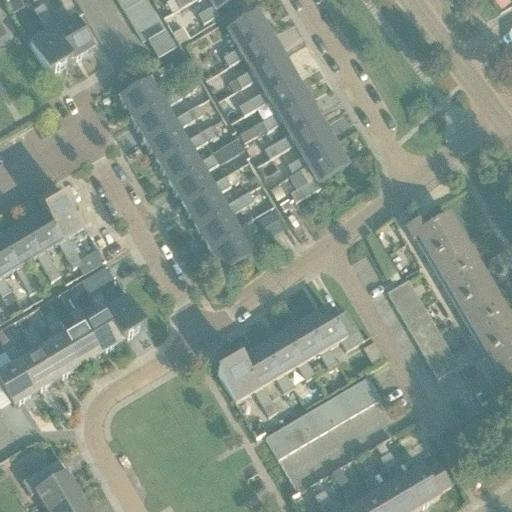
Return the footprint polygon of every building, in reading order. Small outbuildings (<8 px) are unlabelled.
[(143,0),(123,0),(118,3),(124,13),(144,1),(143,0)] [(179,0),(174,3),(179,12),(199,0),(179,0)] [(205,0),(212,10),(198,18),(203,27),(217,19),(215,15),(240,0),(205,0)] [(150,11),(144,1),(124,13),(130,24),(150,11)] [(57,32),(49,19),(42,7),(34,13),(48,37),(35,45),(53,76),(93,52),(75,22),(57,32)] [(150,11),(130,24),(135,34),(156,21),(150,11)] [(240,58),(271,40),(257,17),(227,35),(237,53),(223,61),(229,70),(242,61),(240,58)] [(156,21),(135,34),(142,45),(163,33),(156,21)] [(189,41),(183,31),(173,37),(179,47),(189,41)] [(158,61),(174,52),(164,35),(148,45),(158,61)] [(240,58),(242,61),(250,75),(236,83),(241,91),(255,83),(253,80),(284,62),(271,40),(240,58)] [(263,96),(249,104),(238,111),(243,120),(268,105),(266,101),(296,83),(284,62),(253,80),(255,83),(263,96)] [(171,67),(161,72),(147,81),(149,84),(119,102),(131,123),(162,105),(160,101),(153,90),(176,76),(171,67)] [(236,83),(228,87),(233,96),(241,91),(236,83)] [(266,101),(268,105),(276,118),(262,126),(267,135),(281,126),(279,123),(309,105),(296,83),(266,101)] [(183,88),(160,101),(162,105),(131,123),(144,145),(175,126),(173,123),(166,112),(189,97),(183,88)] [(289,140),(275,148),(263,154),(269,163),(293,148),(291,145),(322,126),(309,105),(279,123),(281,126),(289,140)] [(175,126),(144,145),(157,166),(188,148),(186,145),(179,133),(202,119),(196,109),(173,123),(175,126)] [(291,145),(293,148),(294,148),(301,161),(288,169),(293,178),(307,170),(304,166),(335,148),(322,126),(291,145)] [(188,148),(157,166),(170,188),(201,170),(199,167),(192,155),(215,141),(209,131),(186,145),(188,148)] [(252,131),(238,139),(243,149),(257,141),(252,131)] [(314,183),(300,191),(289,198),(294,206),(320,191),(318,188),(348,170),(335,148),(304,166),(307,170),(314,183)] [(225,150),(211,158),(212,159),(217,167),(218,170),(232,162),(225,150)] [(212,159),(199,167),(201,170),(170,188),(183,210),(214,192),(211,188),(204,175),(217,167),(212,159)] [(214,192),(183,210),(196,232),(227,213),(224,210),(217,197),(230,189),(225,181),(211,188),(214,192)] [(227,213),(196,232),(209,253),(239,235),(237,232),(230,220),(253,206),(247,196),(224,210),(227,213)] [(284,199),(276,203),(283,214),(291,209),(284,199)] [(67,201),(49,212),(71,248),(88,238),(85,233),(86,233),(67,201)] [(45,215),(28,225),(46,256),(58,249),(73,272),(77,270),(82,267),(80,264),(75,256),(71,248),(49,212),(45,215)] [(283,233),(273,218),(272,215),(256,225),(267,243),(283,233)] [(396,234),(408,230),(404,218),(392,222),(396,234)] [(425,222),(407,233),(414,244),(418,241),(500,379),(495,382),(501,393),(511,386),(511,327),(449,220),(430,231),(425,222)] [(250,224),(237,232),(239,235),(209,253),(223,277),(253,259),(242,240),(255,233),(250,224)] [(23,228),(6,238),(24,269),(37,262),(51,285),(56,283),(60,280),(46,256),(28,225),(23,228)] [(1,240),(0,241),(0,277),(3,282),(15,274),(29,298),(34,296),(39,293),(24,269),(6,238),(1,240)] [(80,264),(82,267),(77,270),(83,280),(104,267),(96,254),(80,264)] [(0,298),(1,301),(6,298),(11,295),(3,282),(0,277),(0,298)] [(393,308),(414,296),(408,284),(387,297),(393,308)] [(414,296),(393,308),(400,318),(421,306),(414,296)] [(104,314),(122,345),(145,331),(126,301),(109,312),(101,298),(92,303),(100,317),(104,314)] [(421,306),(400,318),(406,329),(427,317),(421,306)] [(104,314),(100,317),(87,324),(79,311),(70,316),(78,330),(83,327),(101,358),(122,345),(104,314)] [(328,353),(340,346),(345,355),(363,344),(346,315),(334,321),(328,311),(309,322),(327,353),(328,353)] [(52,315),(43,320),(49,329),(57,324),(52,315)] [(427,317),(406,329),(412,340),(433,328),(427,317)] [(309,322),(287,335),(306,366),(319,358),(327,371),(336,366),(328,353),(327,353),(309,322)] [(83,327),(78,330),(65,337),(57,324),(49,329),(57,343),(61,340),(79,371),(101,358),(83,327)] [(439,338),(433,328),(412,340),(418,350),(439,338)] [(31,329),(22,334),(27,342),(36,337),(31,329)] [(8,332),(0,336),(0,341),(7,353),(17,347),(8,332)] [(287,335),(266,348),(284,379),(285,378),(298,371),(306,384),(314,379),(306,366),(287,335)] [(371,342),(380,358),(390,353),(381,336),(371,342)] [(61,340),(57,343),(44,350),(36,337),(27,342),(35,355),(39,353),(57,383),(79,371),(61,340)] [(446,349),(439,338),(418,350),(425,361),(446,349)] [(284,379),(266,348),(244,361),(262,392),(263,391),(276,383),(284,397),(292,392),(285,378),(284,379)] [(452,359),(446,349),(425,361),(431,372),(452,359)] [(14,350),(5,355),(13,368),(17,366),(36,396),(57,383),(39,353),(35,355),(22,363),(14,350)] [(452,359),(431,372),(437,383),(458,370),(452,359)] [(244,361),(223,373),(241,404),(253,397),(268,421),(277,415),(263,391),(262,392),(244,361)] [(17,366),(13,368),(0,376),(0,387),(13,410),(36,396),(17,366)] [(380,402),(368,382),(356,389),(369,409),(380,402)] [(369,409),(356,389),(346,394),(359,415),(369,409)] [(346,394),(336,400),(349,421),(359,415),(346,394)] [(336,400),(326,406),(339,427),(349,421),(336,400)] [(326,406),(317,412),(329,433),(339,427),(326,406)] [(492,408),(481,414),(494,435),(504,429),(492,408)] [(329,433),(317,412),(307,418),(319,439),(329,433)] [(481,414),(471,421),(483,441),(494,435),(481,414)] [(319,439),(307,418),(297,424),(309,445),(319,439)] [(471,421),(460,427),(472,448),(483,441),(471,421)] [(309,445),(297,424),(287,430),(299,450),(309,445)] [(472,448),(460,427),(449,434),(461,454),(472,448)] [(299,450),(287,430),(276,436),(288,457),(299,450)] [(288,457),(276,436),(265,442),(278,463),(288,457)] [(403,480),(395,467),(389,456),(380,462),(395,486),(382,493),(381,494),(391,511),(420,511),(421,511),(403,481),(403,480)] [(316,481),(330,503),(360,483),(346,461),(316,481)] [(59,465),(28,483),(22,486),(30,499),(35,497),(43,511),(58,511),(79,499),(59,465)] [(436,465),(423,473),(437,497),(450,489),(436,465)] [(421,470),(403,480),(403,481),(421,511),(439,501),(437,497),(423,473),(421,470)] [(373,498),(360,506),(359,507),(362,511),(391,511),(381,494),(382,493),(374,480),(365,485),(373,498)] [(351,511),(349,511),(362,511),(359,507),(360,506),(352,493),(343,498),(351,511)] [(333,511),(330,506),(324,495),(314,501),(320,511),(333,511)] [(87,511),(79,499),(58,511),(87,511)]
